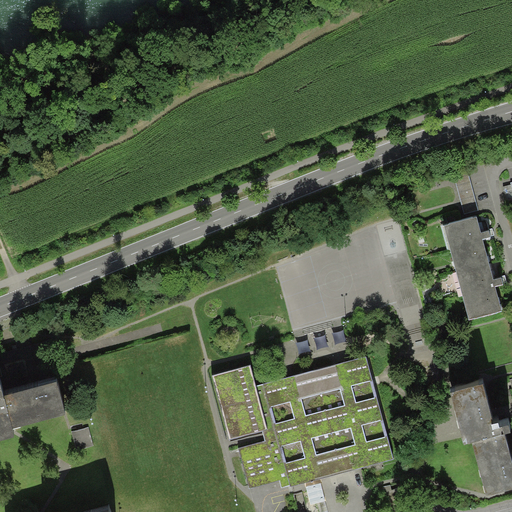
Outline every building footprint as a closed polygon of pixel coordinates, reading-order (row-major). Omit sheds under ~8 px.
[(452,170),(459,195),(464,214),(479,210),(467,166),(452,170)] [(477,217),(444,226),(469,320),(502,311),(495,287),(503,284),(501,278),(493,280),(482,239),(491,237),(489,230),(481,233),(477,217)] [(394,460),(367,357),(256,386),(251,366),(213,377),(230,440),(263,432),(265,441),(239,448),(249,489),(280,481),(282,488),(290,486),(291,488),(394,460)] [(0,440),(14,437),(12,429),(65,415),(57,382),(4,396),(0,380),(0,440)] [(483,384),(451,392),(464,444),(472,442),(486,496),(511,489),(511,460),(505,434),(510,432),(509,425),(500,428),(498,423),(494,424),(483,384)] [(89,427),(72,431),(77,451),(95,446),(89,427)]
